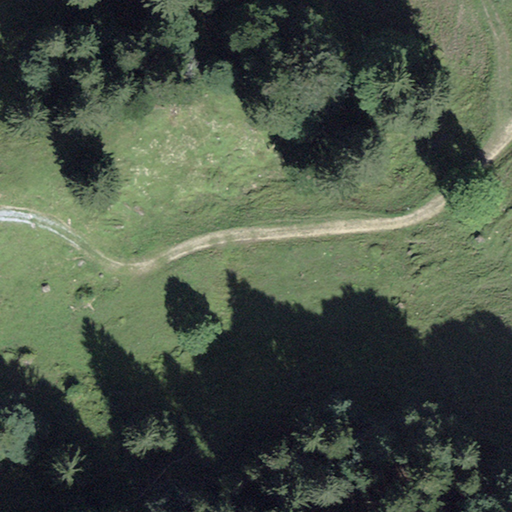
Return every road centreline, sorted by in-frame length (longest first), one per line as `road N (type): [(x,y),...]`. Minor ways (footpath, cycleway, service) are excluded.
road 1 (track): [(504,144),(434,209),(407,222),(202,241),(139,271),(104,263),(57,225),(0,216)]
road 2 (track): [(504,144),(506,55),(487,0)]
